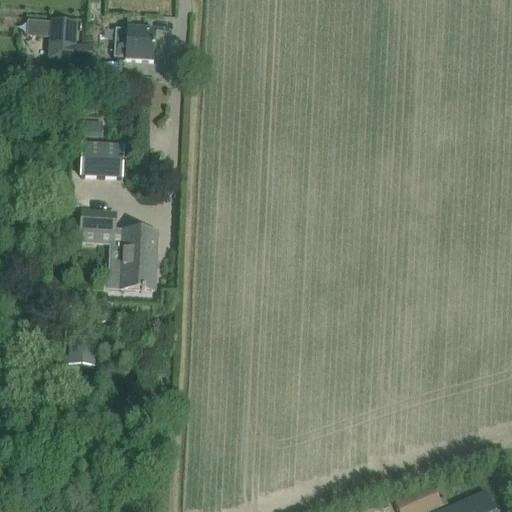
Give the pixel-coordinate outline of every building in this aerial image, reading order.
[(47,32),(45,72),(94,75),(95,57),(79,56),(81,34),(47,32)] [(115,35),(113,63),(123,64),(123,66),(153,69),(155,35),(126,33),(126,35),(115,35)] [(118,156),(86,154),(84,180),(117,182),(118,156)] [(116,215),(81,214),(79,236),(115,238),(116,215)] [(119,294),(140,295),(156,296),(158,235),(121,233),(119,294)] [(431,486),(393,503),(396,511),(436,511),(441,510),(431,486)] [(492,511),(485,495),(446,511),(492,511)]
